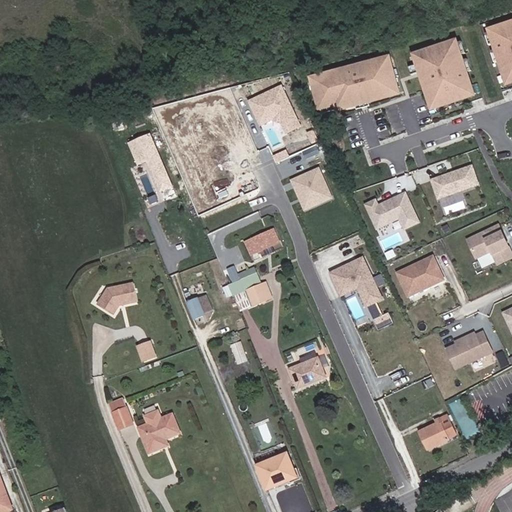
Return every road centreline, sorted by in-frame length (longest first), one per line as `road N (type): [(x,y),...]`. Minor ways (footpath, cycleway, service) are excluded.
road 1 (unclassified): [(511,441),(386,511)]
road 2 (residential): [(505,126),(478,120),(374,154)]
